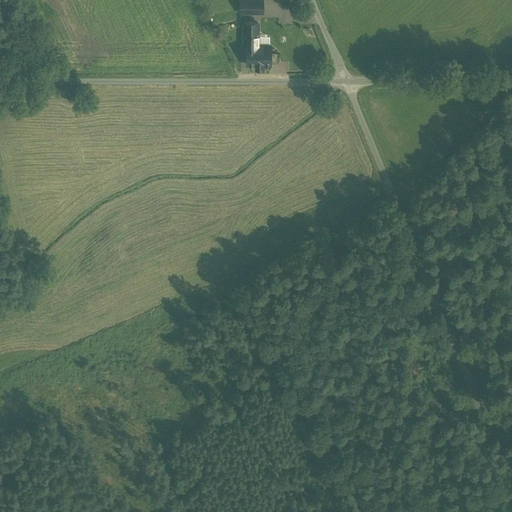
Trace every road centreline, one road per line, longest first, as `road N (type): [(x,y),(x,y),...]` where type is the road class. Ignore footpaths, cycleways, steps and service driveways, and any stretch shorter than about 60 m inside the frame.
road 1 (unclassified): [(511,485),(345,80)]
road 2 (unclassified): [(0,81),(345,80)]
road 3 (unclassified): [(345,80),(511,80)]
